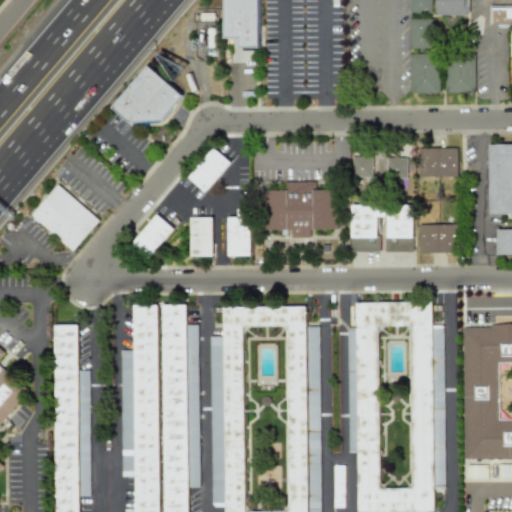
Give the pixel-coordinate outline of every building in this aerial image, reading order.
[(230,45),(230,0),(265,0),(265,54),(243,54),(243,45),(230,45)] [(417,11),(416,0),(432,0),(433,11),(417,11)] [(442,14),(442,0),(469,0),(469,14),(442,14)] [(488,8),(511,8),(511,24),(488,24),(488,8)] [(433,46),(417,47),(417,23),(433,23),(433,46)] [(441,74),(418,74),(417,58),(441,57),(441,74)] [(476,73),(453,74),(452,57),(476,57),(476,73)] [(115,113),(150,73),(186,104),(165,128),(133,129),(115,113)] [(453,74),(476,73),(476,90),(453,90),(453,74)] [(441,91),(418,91),(418,74),(441,74),(441,91)] [(511,207),(493,207),(494,137),(511,137),(511,245),(501,245),(502,221),(511,221),(511,207)] [(456,147),(416,148),(417,177),(457,176),(456,147)] [(187,179),(214,149),(229,163),(203,192),(187,179)] [(350,158),(351,178),(371,177),(370,157),(350,158)] [(405,178),(406,158),(386,157),(385,178),(405,178)] [(74,245),(31,209),(59,178),(102,215),(74,245)] [(340,189),(339,231),(265,230),(265,188),(340,189)] [(350,252),(377,252),(377,217),(385,217),(385,252),(412,252),(412,206),(350,205),(350,252)] [(130,244),(156,215),(172,229),(146,258),(130,244)] [(226,215),(250,215),(250,258),(226,257),(226,215)] [(190,218),(212,218),(211,260),(189,260),(190,218)] [(417,253),(455,252),(455,224),(417,225),(417,253)] [(360,299),(439,299),(438,506),(358,506),(360,299)] [(224,511),(226,301),(311,301),(309,511),(224,511)] [(136,511),(136,306),(159,306),(161,511),(136,511)] [(164,511),(164,307),(188,306),(189,511),(164,511)] [(56,511),(58,319),(81,319),(79,511),(56,511)] [(468,323),(511,323),(511,454),(467,454),(468,323)] [(0,376),(7,368),(30,387),(0,422),(0,376)] [(210,450),(211,507),(222,507),(221,450),(212,450),(210,450)] [(332,467),(343,467),(344,508),(332,508),(332,467)]
